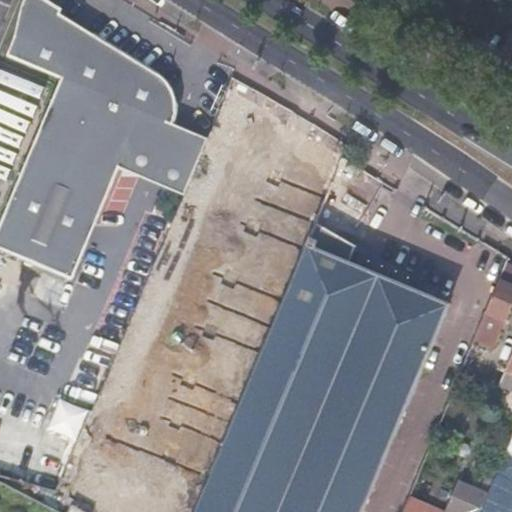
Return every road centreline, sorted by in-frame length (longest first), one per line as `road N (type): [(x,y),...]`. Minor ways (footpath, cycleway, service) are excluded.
road 1 (primary): [(194,0),(511,199)]
road 2 (primary): [(511,147),(268,0)]
